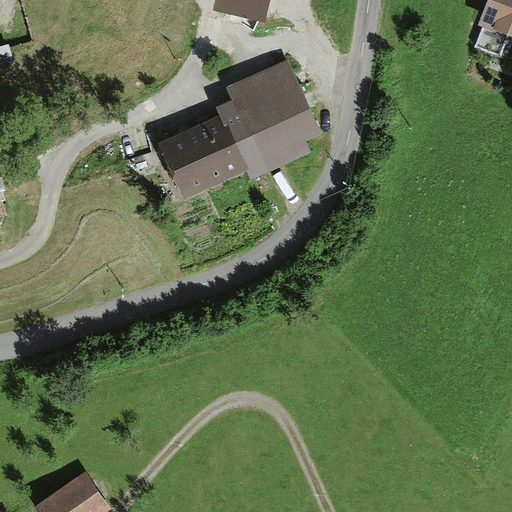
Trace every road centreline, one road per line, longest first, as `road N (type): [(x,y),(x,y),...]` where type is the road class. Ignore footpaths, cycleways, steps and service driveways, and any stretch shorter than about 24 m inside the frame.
road 1 (unclassified): [(0,346),(215,280),(288,241),(342,160),(369,0)]
road 2 (track): [(120,511),(204,420),(234,404),(268,405),(288,427),(328,511)]
